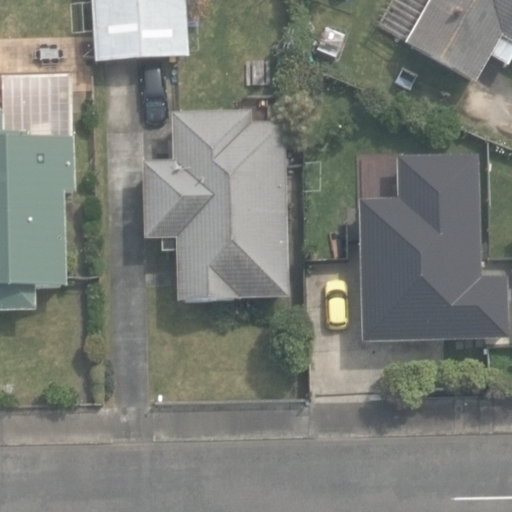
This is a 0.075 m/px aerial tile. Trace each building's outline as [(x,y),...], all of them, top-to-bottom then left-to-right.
[(96,0),(100,64),(192,59),(189,0),(96,0)] [(511,0),(432,0),(408,47),(480,85),(493,60),(511,69),(511,66),(511,0)] [(336,61),(346,37),(328,30),(318,54),(336,61)] [(0,312),(41,312),(41,288),(70,287),(67,193),(79,192),(78,137),(75,137),(32,138),(32,131),(7,131),(8,116),(0,108),(0,312)] [(180,252),(181,303),(291,300),(287,124),(255,125),(255,113),(175,115),(176,162),(146,163),(148,241),(165,241),(165,252),(180,252)] [(361,203),(364,348),(511,344),(510,278),(484,279),(482,157),(397,158),(398,202),(361,203)]
